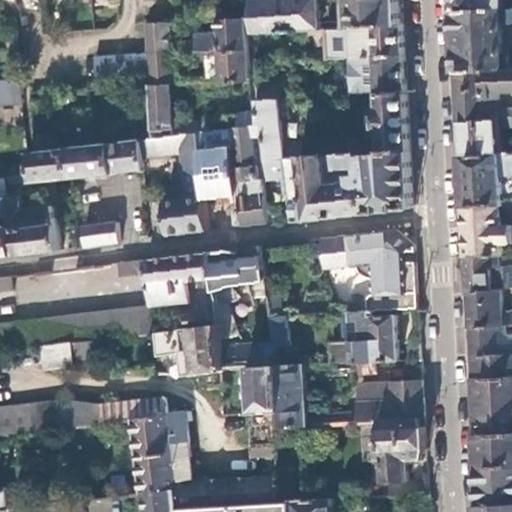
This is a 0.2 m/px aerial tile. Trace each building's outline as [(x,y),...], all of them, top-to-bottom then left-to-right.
[(252,0),(254,33),(281,31),(322,28),(320,0),(252,0)] [(402,0),(351,0),(353,26),(404,22),(402,0)] [(452,0),(453,10),(510,7),(510,2),(505,2),(504,0),(452,0)] [(502,20),(511,19),(511,7),(510,7),(453,10),(455,37),(457,70),(510,67),(511,67),(511,51),(503,52),(502,20)] [(171,23),(146,25),(148,54),(174,52),(222,49),(248,48),(247,18),(220,20),(221,32),(199,33),(200,43),(196,44),(195,40),(173,41),(171,23)] [(404,31),(404,22),(353,26),(353,50),(314,51),(315,60),(351,58),(406,54),(404,31)] [(250,78),(248,48),(222,49),(224,79),(250,78)] [(174,52),(148,54),(150,81),(150,84),(171,83),(176,83),(174,52)] [(148,54),(96,57),(97,83),(150,81),(148,54)] [(406,64),(406,54),(351,58),(354,95),(379,94),(408,92),(406,64)] [(511,67),(510,67),(457,70),(458,95),(459,121),(507,118),(507,112),(502,112),(502,100),(507,100),(506,91),(511,91),(511,67)] [(0,95),(23,94),(22,78),(0,79),(0,95)] [(171,83),(150,84),(154,137),(200,131),(210,130),(208,119),(175,123),(171,83)] [(258,91),(258,100),(280,99),(285,99),(284,89),(258,91)] [(409,112),(408,92),(379,94),(380,116),(377,116),(378,129),(381,129),(382,153),(411,152),(409,112)] [(304,140),(286,143),(280,99),(258,100),(260,124),(264,124),(265,137),(268,160),(305,158),(304,140)] [(241,126),(253,125),(252,110),(240,110),(241,126)] [(511,117),(507,118),(459,121),(460,137),(461,154),(502,152),(499,123),(505,122),(505,127),(511,126),(511,117)] [(264,124),(260,124),(253,125),(241,126),(235,127),(238,156),(239,166),(259,165),(256,137),(265,137),(264,124)] [(210,130),(200,131),(203,160),(238,156),(235,127),(210,130)] [(200,131),(154,137),(141,138),(143,158),(182,154),(187,198),(153,202),(158,235),(180,232),(210,229),(203,160),(200,131)] [(143,158),(141,138),(68,147),(72,178),(144,171),(143,158)] [(72,178),(68,147),(30,152),(32,173),(33,183),(72,178)] [(511,151),(502,152),(461,154),(463,179),(464,205),(511,202),(511,184),(503,190),(503,175),(511,174),(511,151)] [(412,169),(411,152),(382,153),(342,156),(343,170),(361,169),(361,176),(352,177),(352,183),(329,186),(328,157),(305,158),(312,220),(414,207),(412,169)] [(305,158),(268,160),(271,180),(290,178),(295,222),(312,220),(305,158)] [(261,179),(259,165),(239,166),(240,173),(240,181),(261,179)] [(11,197),(22,196),(34,194),(33,183),(32,173),(8,176),(11,197)] [(240,181),(240,173),(225,174),(229,197),(211,199),(215,229),(228,227),(244,225),(240,181)] [(8,176),(0,177),(0,207),(2,216),(13,214),(11,197),(8,176)] [(265,179),(261,179),(240,181),(244,225),(256,224),(270,223),(265,179)] [(22,196),(11,197),(13,214),(18,255),(46,251),(63,249),(61,228),(55,206),(24,209),(22,196)] [(511,202),(464,205),(466,231),(467,256),(504,254),(503,242),(511,241),(511,224),(503,224),(502,215),(511,219),(511,202)] [(13,214),(2,216),(0,216),(0,256),(18,255),(13,214)] [(107,244),(121,242),(119,222),(86,225),(88,246),(107,244)] [(323,239),(326,269),(376,263),(377,293),(372,299),(372,311),(396,310),(414,309),(419,308),(417,262),(406,263),(405,252),(416,251),(416,245),(398,230),(323,239)] [(239,249),(212,252),(217,301),(227,300),(226,283),(270,279),(266,245),(239,249)] [(156,332),(192,328),(219,325),(217,301),(212,252),(173,257),(147,260),(149,274),(153,306),(156,332)] [(504,254),(467,256),(468,272),(469,291),(504,289),(511,288),(509,272),(501,272),(502,264),(508,264),(507,253),(504,254)] [(149,274),(147,260),(121,263),(123,277),(149,274)] [(0,277),(0,292),(14,291),(12,276),(0,277)] [(504,289),(469,291),(470,307),(471,327),(501,325),(511,324),(511,310),(505,311),(504,289)] [(284,294),(271,295),(273,318),(286,317),(284,294)] [(233,345),(227,300),(217,301),(219,325),(221,324),(224,346),(233,345)] [(98,340),(156,332),(153,306),(0,323),(0,352),(45,346),(74,342),(98,340)] [(401,360),(400,352),(398,316),(396,316),(373,317),(372,311),(351,312),(353,340),(354,340),(354,349),(355,362),(401,360)] [(293,354),(289,317),(286,317),(273,318),(276,343),(277,354),(293,354)] [(227,370),(227,369),(224,346),(221,324),(219,325),(192,328),(195,349),(185,350),(187,374),(227,370)] [(501,325),(471,327),(472,352),(473,363),(474,377),(511,375),(511,335),(501,335),(501,325)] [(102,370),(98,340),(74,342),(76,365),(77,369),(102,370)] [(76,365),(74,342),(45,346),(48,368),(76,365)] [(277,354),(276,343),(233,345),(224,346),(227,369),(250,367),(278,365),(277,354)] [(354,349),(336,350),(337,363),(355,362),(354,349)] [(310,416),(305,364),(278,365),(284,428),(361,422),(421,418),(426,418),(424,398),(424,381),(394,382),(395,400),(360,402),(361,412),(310,416)] [(284,428),(278,365),(250,367),(255,426),(250,426),(251,443),(276,442),(276,428),(284,428)] [(511,375),(474,377),(475,404),(477,433),(477,436),(511,434),(511,375)] [(360,385),(360,402),(395,400),(394,382),(360,385)] [(169,415),(168,413),(166,397),(104,404),(102,404),(104,423),(133,419),(167,416),(169,415)] [(69,427),(65,400),(52,401),(56,428),(69,427)] [(102,404),(65,400),(69,427),(104,423),(102,404)] [(56,428),(52,401),(40,403),(44,430),(56,428)] [(44,430),(40,403),(27,404),(31,431),(44,430)] [(31,431),(27,404),(14,406),(18,433),(31,431)] [(18,433),(14,406),(1,407),(5,434),(18,433)] [(197,508),(194,481),(187,411),(168,413),(169,415),(167,416),(176,490),(178,510),(197,508)] [(176,490),(167,416),(133,419),(142,494),(144,494),(176,490)] [(361,422),(364,461),(386,460),(387,482),(410,480),(409,460),(423,458),(422,448),(427,448),(426,426),(422,426),(421,418),(361,422)] [(511,434),(477,436),(478,452),(479,467),(511,465),(511,434)] [(276,442),(251,443),(252,457),(277,456),(276,442)] [(511,511),(511,465),(479,467),(480,490),(481,511),(511,511)] [(278,470),(278,475),(280,503),(292,502),(292,511),(334,511),(333,498),(296,501),(294,469),(278,470)] [(278,475),(252,477),(254,505),(280,503),(278,475)] [(254,505),(252,477),(211,480),(214,507),(254,505)] [(214,507),(211,480),(194,481),(197,508),(214,507)] [(0,510),(9,510),(7,487),(0,487),(0,510)] [(125,489),(126,496),(135,495),(134,488),(125,489)] [(178,511),(178,510),(176,490),(144,494),(146,511),(178,511)] [(178,511),(292,511),(292,502),(280,503),(254,505),(214,507),(197,508),(178,510),(178,511)]
